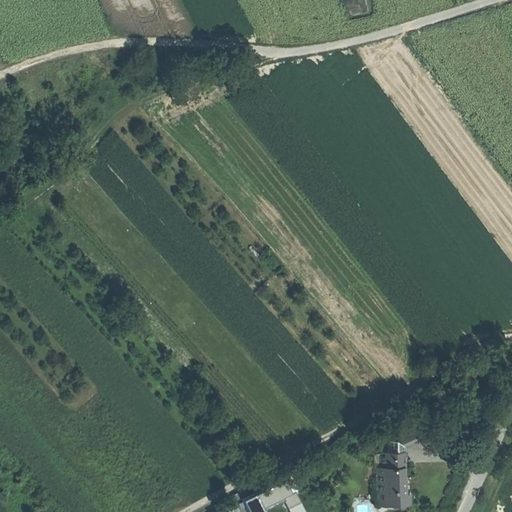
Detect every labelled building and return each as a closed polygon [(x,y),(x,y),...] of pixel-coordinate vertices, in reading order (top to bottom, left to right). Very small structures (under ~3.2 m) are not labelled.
[(416,426),(407,429),(413,443),(421,439),(416,426)] [(389,440),(389,452),(406,451),(405,446),(413,443),(407,429),(393,436),(395,440),(389,440)] [(381,505),(406,504),(405,482),(404,467),(406,466),(406,451),(389,452),(381,452),(381,467),(379,467),(381,505)] [(251,511),(285,495),(290,505),(301,500),(296,490),(292,492),(285,478),(244,498),(250,511),(251,511)] [(242,511),(236,500),(220,508),(222,511),(220,511),(242,511)] [(301,500),(290,505),(293,511),(300,511),(306,509),(301,500)]
